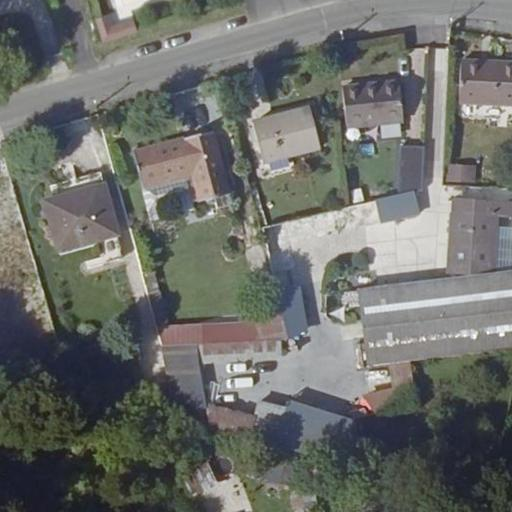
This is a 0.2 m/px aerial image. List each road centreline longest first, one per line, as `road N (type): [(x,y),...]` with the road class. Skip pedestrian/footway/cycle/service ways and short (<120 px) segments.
road 1 (tertiary): [(511,11),(408,5),(298,27),(0,112)]
road 2 (unknown): [(290,377),(322,343),(313,254),(429,225),(436,3)]
